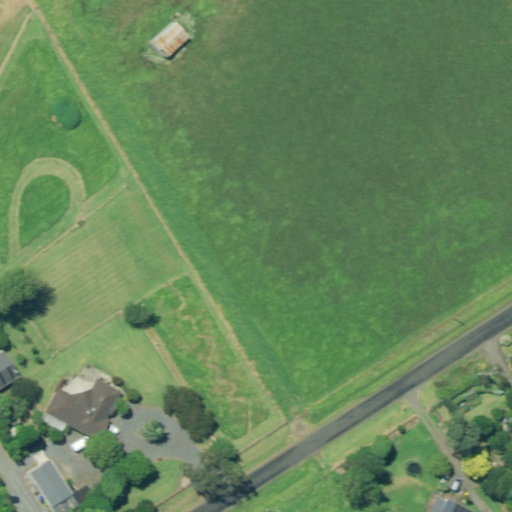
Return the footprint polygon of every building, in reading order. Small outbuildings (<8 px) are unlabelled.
[(188,38),(175,23),(152,44),(165,58),(188,38)] [(0,388),(19,378),(3,352),(0,354),(0,388)] [(123,394),(98,381),(93,391),(71,397),(59,391),(47,414),(98,441),(123,394)] [(71,495),(51,462),(40,468),(30,475),(50,508),(71,495)] [(470,511),(448,500),(441,511),(470,511)]
